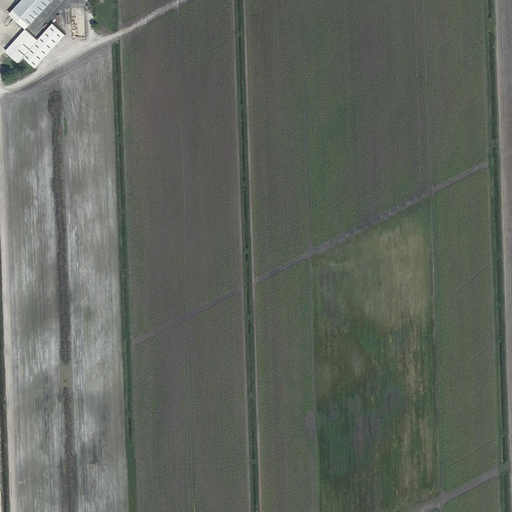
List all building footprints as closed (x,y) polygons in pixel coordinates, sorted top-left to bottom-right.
[(40,25),(63,0),(34,0),(25,11),(40,25)] [(107,0),(108,34),(117,33),(116,0),(107,0)] [(70,54),(78,54),(77,11),(69,12),(70,54)] [(81,12),(82,40),(93,39),(92,13),(81,12)] [(58,60),(65,60),(64,18),(56,19),(58,60)] [(17,53),(27,63),(47,42),(36,32),(17,53)]
